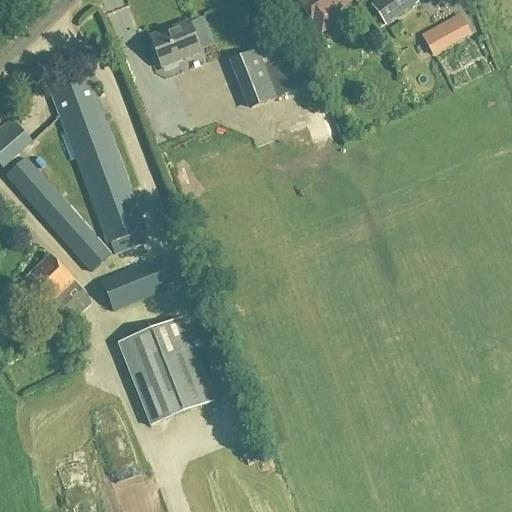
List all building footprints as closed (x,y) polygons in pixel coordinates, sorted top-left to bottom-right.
[(296,0),(322,35),(337,23),(332,16),(354,0),(296,0)] [(385,26),(421,0),(379,0),(371,6),(385,26)] [(459,19),(424,38),(434,55),(469,36),(459,19)] [(149,40),(160,69),(200,53),(189,24),(149,40)] [(284,97),(283,94),(294,90),(286,70),(275,74),(266,50),(233,63),(252,110),(284,97)] [(88,81),(50,95),(105,245),(110,244),(114,257),(145,245),(141,232),(143,231),(88,81)] [(14,123),(0,134),(0,166),(1,167),(30,141),(14,123)] [(111,256),(26,160),(5,178),(91,274),(111,256)] [(90,305),(84,293),(49,256),(15,289),(40,316),(50,307),(69,326),(90,305)] [(169,291),(157,261),(101,283),(113,313),(169,291)] [(215,403),(182,320),(119,345),(152,428),(215,403)]
